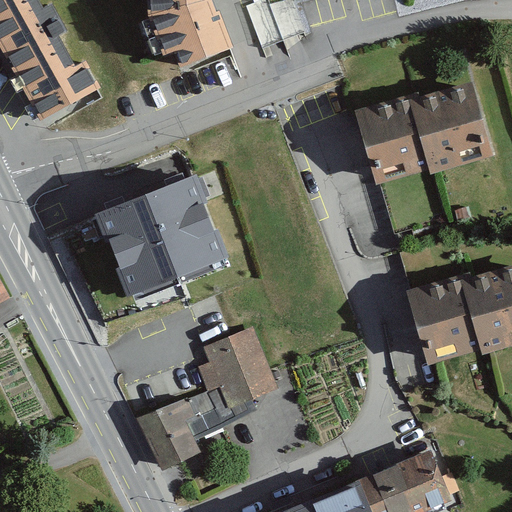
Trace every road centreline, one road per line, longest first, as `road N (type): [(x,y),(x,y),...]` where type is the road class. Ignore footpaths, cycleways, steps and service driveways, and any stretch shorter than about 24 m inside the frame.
road 1 (residential): [(0,182),(312,76),(335,41),(511,5)]
road 2 (residential): [(214,511),(383,438),(381,325),(317,151)]
road 3 (secondary): [(0,210),(151,511)]
